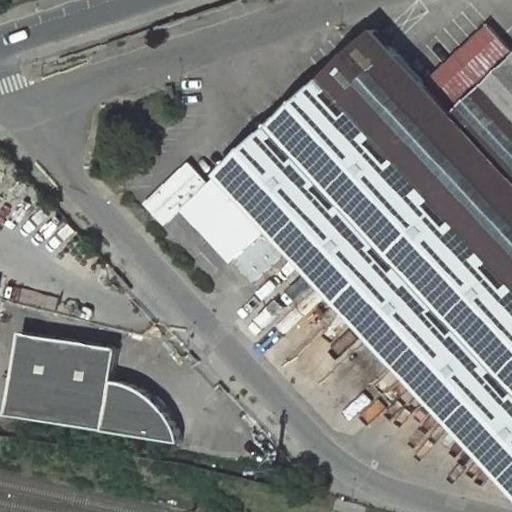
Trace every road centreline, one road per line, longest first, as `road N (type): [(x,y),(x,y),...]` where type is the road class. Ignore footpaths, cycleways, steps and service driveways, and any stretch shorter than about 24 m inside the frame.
road 1 (unclassified): [(17,108),(68,174),(330,456),(393,490),(474,511)]
road 2 (unclassified): [(360,0),(17,108)]
road 3 (unclassified): [(144,0),(0,47)]
